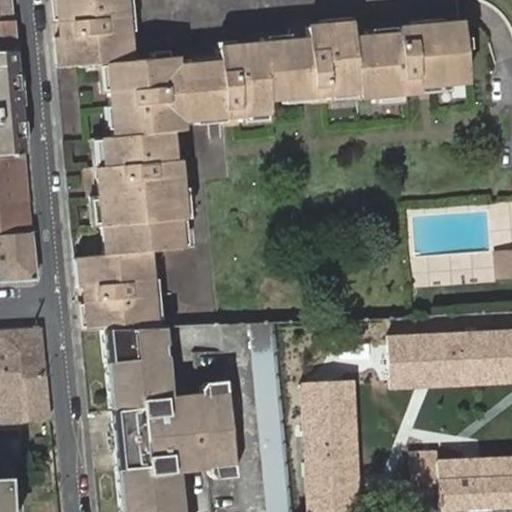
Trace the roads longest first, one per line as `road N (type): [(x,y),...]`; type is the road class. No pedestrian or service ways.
road 1 (residential): [(25,0),(53,304)]
road 2 (residential): [(53,304),(73,511)]
